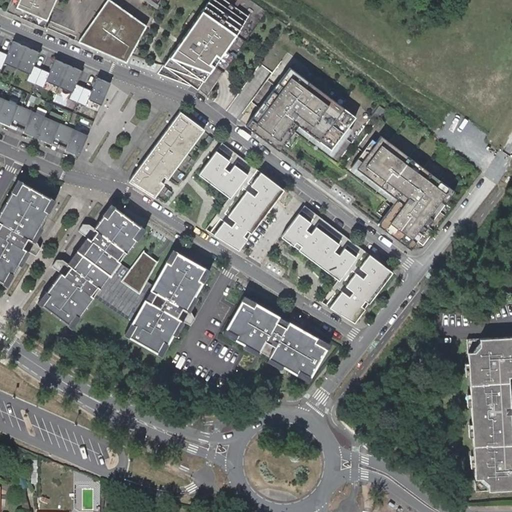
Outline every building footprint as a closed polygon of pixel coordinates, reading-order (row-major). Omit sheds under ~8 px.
[(152,0),(159,4),(161,0),(11,0),(5,13),(43,29),(45,22),(41,20),(47,6),(51,8),(54,0),(152,0)] [(250,17),(224,0),(209,0),(158,74),(199,90),(250,17)] [(106,1),(77,44),(126,63),(144,29),(106,1)] [(15,69),(24,48),(11,43),(5,56),(0,53),(0,67),(2,64),(15,69)] [(26,83),(34,86),(40,70),(33,67),(38,54),(24,48),(15,69),(29,75),(26,83)] [(57,87),(66,66),(53,60),(48,73),(40,70),(34,86),(41,89),(44,81),(57,87)] [(67,100),(75,104),(82,88),(73,85),(79,71),(66,66),(57,87),(70,92),(67,100)] [(330,150),(355,117),(288,67),(244,126),(277,151),(296,125),(330,150)] [(100,105),(108,84),(95,79),(89,91),(82,88),(75,104),(83,107),(86,99),(100,105)] [(3,101),(0,106),(0,127),(6,130),(10,120),(17,123),(23,110),(3,101)] [(23,110),(17,123),(24,126),(20,136),(34,142),(44,118),(23,110)] [(181,113),(130,182),(148,196),(200,127),(181,113)] [(44,118),(34,142),(48,148),(52,138),(60,141),(65,128),(44,118)] [(86,137),(65,128),(60,141),(66,144),(62,154),(76,160),(86,137)] [(380,136),(356,167),(396,198),(376,224),(400,242),(413,241),(452,190),(380,136)] [(285,189),(221,142),(199,173),(230,196),(207,228),(239,251),(285,189)] [(0,278),(9,284),(56,200),(19,180),(0,213),(0,278)] [(394,271),(303,204),(281,234),(340,277),(323,301),(355,324),(394,271)] [(75,327),(146,230),(111,205),(40,302),(75,327)] [(163,356),(211,272),(174,250),(126,334),(163,356)] [(308,379),(328,344),(244,297),(224,332),(308,379)] [(476,490),(511,487),(511,439),(507,375),(511,374),(511,334),(465,338),(476,490)]
